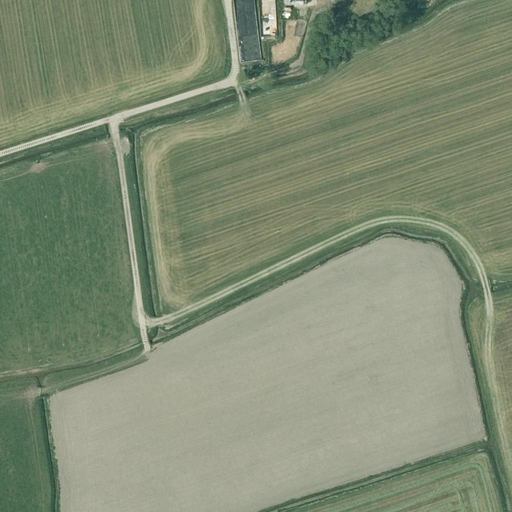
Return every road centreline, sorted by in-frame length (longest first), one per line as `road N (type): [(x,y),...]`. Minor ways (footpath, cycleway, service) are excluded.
road 1 (track): [(142,324),(384,221),(452,234),(481,270),(486,299)]
road 2 (track): [(227,0),(237,75),(231,81),(0,153)]
road 3 (track): [(113,118),(144,342)]
